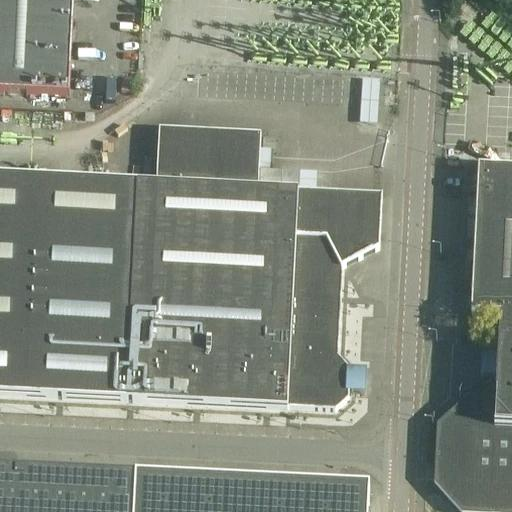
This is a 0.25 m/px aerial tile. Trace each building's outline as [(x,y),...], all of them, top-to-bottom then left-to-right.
[(0,0),(0,95),(68,99),(73,0),(0,0)] [(0,179),(0,397),(124,404),(336,415),(347,408),(349,374),(337,361),(341,272),(379,254),(379,246),(381,201),(257,193),(258,178),(259,172),(259,158),(259,156),(260,141),(161,135),(157,188),(137,187),(0,179)] [(511,511),(511,173),(478,172),(470,318),(499,320),(497,360),(495,404),(467,402),(467,403),(436,430),(433,488),(454,511),(511,511)] [(52,475),(0,472),(0,511),(136,511),(138,482),(138,479),(52,475)] [(367,511),(369,492),(138,482),(136,511),(367,511)]
